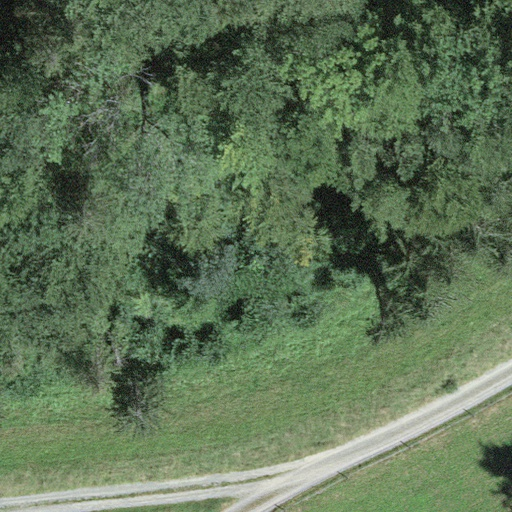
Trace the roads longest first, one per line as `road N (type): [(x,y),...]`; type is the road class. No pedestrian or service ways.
road 1 (track): [(236,511),(306,467),(511,368)]
road 2 (track): [(306,467),(0,504)]
